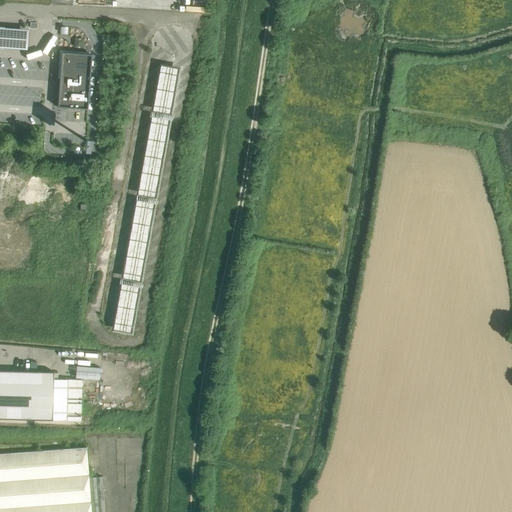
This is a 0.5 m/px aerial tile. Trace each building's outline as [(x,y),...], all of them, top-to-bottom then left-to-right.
[(27,28),(0,26),(0,45),(26,48),(27,28)] [(62,52),(58,107),(88,109),(92,54),(62,52)] [(138,283),(120,279),(109,328),(127,332),(138,283)] [(54,371),(0,369),(0,417),(81,419),(81,404),(83,404),(84,379),(54,378),(54,371)] [(0,511),(105,511),(102,476),(89,477),(87,447),(0,453),(0,511)]
